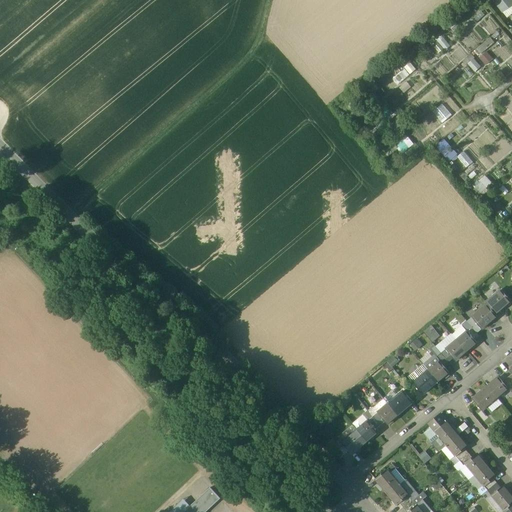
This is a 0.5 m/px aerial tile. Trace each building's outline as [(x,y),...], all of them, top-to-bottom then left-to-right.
[(511,0),(492,0),(506,18),(511,13),(511,0)] [(486,51),(479,57),(486,64),(493,58),(486,51)] [(468,63),(475,71),(480,66),(474,58),(468,63)] [(442,122),(452,114),(443,103),(433,111),(442,122)] [(443,153),(448,160),(457,155),(452,147),(443,153)] [(473,185),(480,193),(492,182),(485,174),(473,185)] [(500,290),(485,303),(487,305),(495,315),(510,302),(500,290)] [(487,305),(472,318),(481,330),(496,317),(495,315),(487,305)] [(432,325),(425,331),(432,341),(440,335),(432,325)] [(479,337),(471,328),(467,332),(474,341),(479,337)] [(467,332),(456,341),(466,352),(477,343),(474,341),(467,332)] [(456,341),(445,350),(453,359),(455,361),(466,352),(456,341)] [(434,346),(429,350),(435,356),(436,357),(440,354),(434,346)] [(445,350),(440,354),(448,363),(453,359),(445,350)] [(440,354),(436,357),(439,361),(443,366),(448,363),(440,354)] [(435,356),(424,365),(428,370),(439,361),(436,357),(435,356)] [(439,361),(428,370),(438,382),(449,373),(443,366),(439,361)] [(423,365),(408,378),(413,383),(428,370),(424,365),(423,365)] [(428,370),(413,383),(422,395),(438,382),(428,370)] [(498,377),(487,387),(497,398),(508,389),(502,382),(498,377)] [(511,384),(507,378),(502,382),(508,389),(510,391),(511,389),(511,384)] [(487,387),(472,399),(482,411),(497,398),(487,387)] [(413,402),(404,390),(388,404),(397,415),(413,402)] [(397,415),(388,404),(377,413),(385,422),(387,424),(397,415)] [(375,410),(373,407),(368,411),(372,417),(377,413),(375,410)] [(368,411),(363,415),(368,420),(372,417),(368,411)] [(385,422),(377,413),(372,417),(380,426),(385,422)] [(439,414),(428,423),(434,430),(445,421),(439,414)] [(380,426),(372,417),(368,420),(376,430),(380,426)] [(376,430),(368,420),(357,430),(366,441),(378,432),(376,430)] [(458,436),(445,421),(434,430),(438,435),(447,446),(458,436)] [(497,433),(492,427),(489,430),(493,436),(497,433)] [(357,430),(342,442),(349,452),(351,454),(366,441),(357,430)] [(447,446),(438,435),(433,439),(432,442),(439,451),(442,449),(442,450),(447,446)] [(467,447),(458,436),(447,446),(455,456),(456,457),(465,449),(467,447)] [(342,442),(341,441),(336,445),(345,456),(349,452),(342,442)] [(455,456),(447,446),(442,450),(450,460),(455,456)] [(465,449),(456,457),(459,461),(469,454),(465,449)] [(425,463),(431,458),(425,450),(419,455),(425,463)] [(469,454),(459,461),(463,466),(465,464),(472,458),(469,454)] [(472,458),(465,464),(474,475),(486,465),(477,454),(472,458)] [(474,475),(465,464),(463,466),(459,469),(461,471),(460,474),(463,477),(466,477),(468,480),(474,475)] [(486,465),(474,475),(483,486),(493,478),(495,476),(486,465)] [(417,503),(423,498),(398,467),(392,472),(417,503)] [(400,484),(386,468),(375,478),(388,494),(400,484)] [(474,475),(468,480),(477,491),(483,486),(474,475)] [(493,478),(483,486),(487,490),(496,483),(493,478)] [(408,495),(400,484),(388,494),(397,505),(399,503),(408,495)] [(511,496),(503,485),(491,495),(504,511),(511,504),(511,496)] [(210,487),(183,511),(205,511),(220,498),(210,487)] [(408,495),(399,503),(403,508),(413,500),(408,495)] [(413,500),(403,508),(407,511),(416,504),(413,500)]
